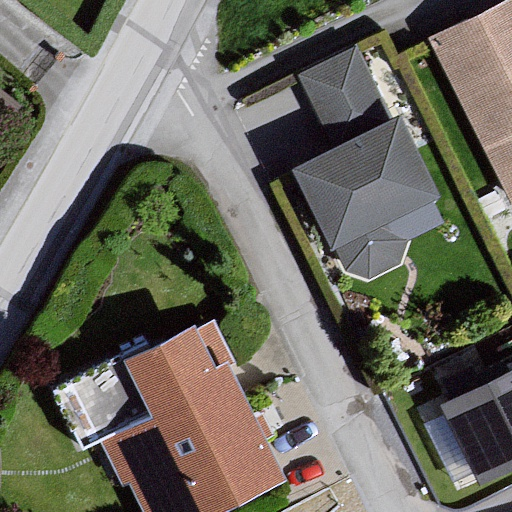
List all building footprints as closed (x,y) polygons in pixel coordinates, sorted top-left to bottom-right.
[(511,0),(504,0),(420,37),(498,212),(511,205),(511,0)] [(0,139),(24,106),(0,89),(0,139)] [(382,123),(285,166),(322,252),(337,273),(357,281),(374,273),(391,261),(396,245),(381,215),(427,196),(382,123)] [(97,444),(133,511),(201,511),(270,475),(184,315),(109,355),(144,419),(97,444)] [(511,363),(439,400),(474,478),(511,460),(511,363)]
